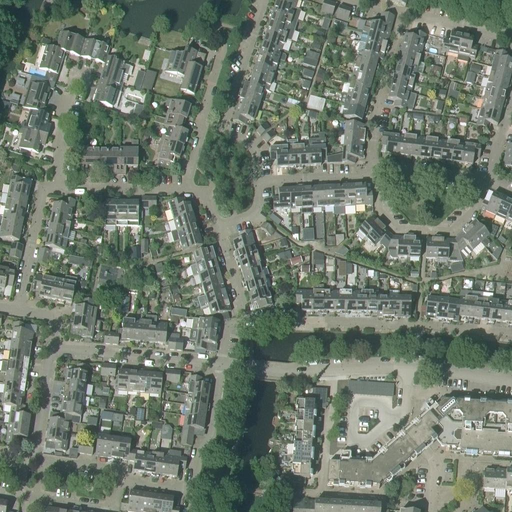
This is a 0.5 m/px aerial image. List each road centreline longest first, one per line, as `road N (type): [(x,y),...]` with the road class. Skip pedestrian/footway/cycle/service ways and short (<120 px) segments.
road 1 (residential): [(256,183),(254,153),(222,134),(264,0)]
road 2 (residential): [(485,180),(473,213),(451,232),(397,228),(377,205),(372,177)]
road 3 (residential): [(245,321),(418,323)]
road 4 (residential): [(222,365),(51,347)]
road 5 (residential): [(372,165),(374,117),(405,13)]
road 6 (residential): [(427,504),(429,459),(404,432),(408,367)]
road 7 (residential): [(18,310),(45,185),(62,186)]
road 8 (residential): [(186,188),(221,58)]
road 9 (residential): [(195,489),(222,365)]
road 10 (residential): [(62,186),(186,188)]
